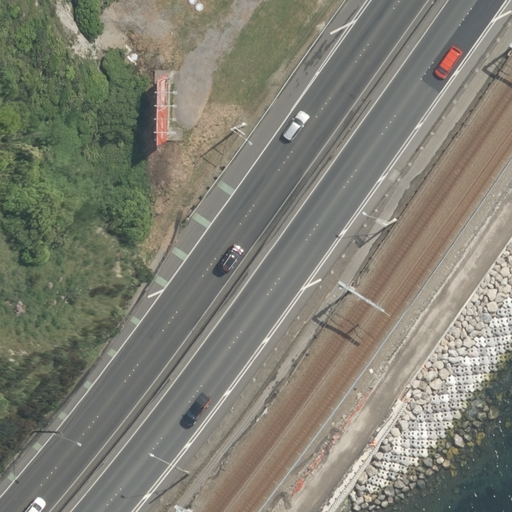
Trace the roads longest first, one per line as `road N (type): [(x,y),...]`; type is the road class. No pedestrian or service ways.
road 1 (trunk): [(14,511),(398,0)]
road 2 (trunk): [(477,0),(103,511)]
